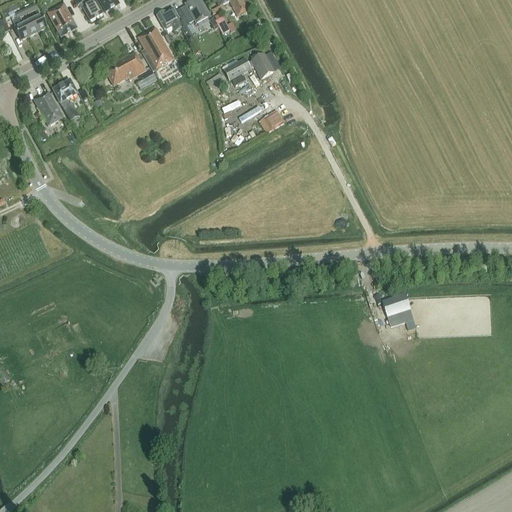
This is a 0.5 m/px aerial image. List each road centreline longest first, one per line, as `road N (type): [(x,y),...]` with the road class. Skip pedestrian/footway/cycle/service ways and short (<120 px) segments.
road 1 (tertiary): [(172,267),(511,248)]
road 2 (unclassified): [(4,511),(62,455),(111,390),(166,308),(172,267)]
road 3 (tertiary): [(0,92),(164,0)]
road 4 (tertiary): [(37,182),(87,235),(172,267)]
